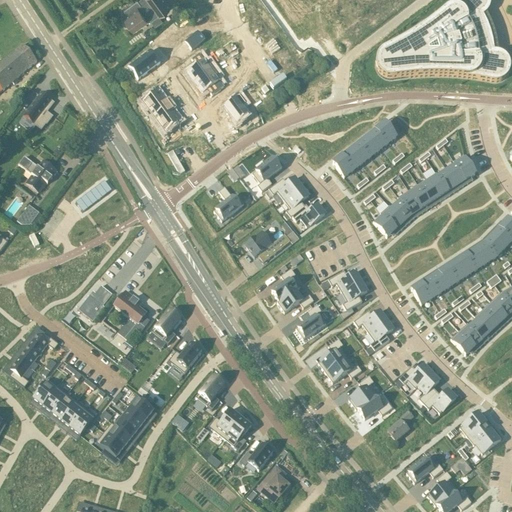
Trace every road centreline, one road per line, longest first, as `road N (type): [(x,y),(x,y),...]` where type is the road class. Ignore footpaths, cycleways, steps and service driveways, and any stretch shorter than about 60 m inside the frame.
road 1 (residential): [(511,427),(415,342),(326,197),(258,134)]
road 2 (tertiary): [(157,209),(18,0)]
road 3 (residential): [(226,354),(151,439),(134,479),(107,484),(74,471)]
road 4 (tertiary): [(313,437),(198,272)]
road 5 (residential): [(394,0),(333,46),(341,105)]
road 6 (residential): [(226,354),(285,436),(313,437)]
